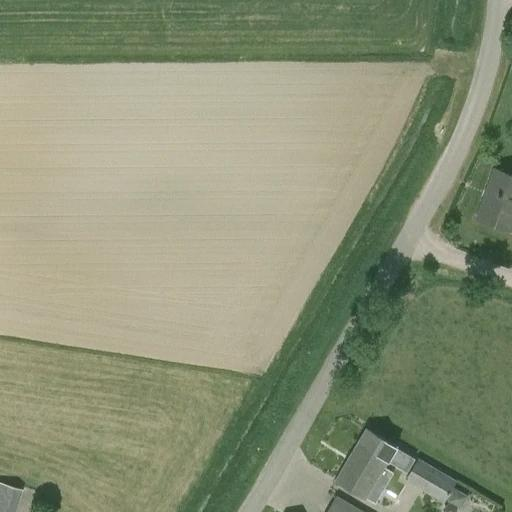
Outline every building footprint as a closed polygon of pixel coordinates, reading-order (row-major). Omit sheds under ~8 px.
[(511,175),(494,169),(476,218),(511,230),(511,226),(511,175)] [(364,497),(394,446),(366,429),(336,481),(364,497)] [(405,480),(444,502),(456,479),(418,458),(405,480)] [(15,511),(22,490),(0,483),(0,511),(15,511)] [(449,498),(462,506),(469,494),(456,486),(449,498)] [(365,511),(336,495),(325,511),(365,511)]
